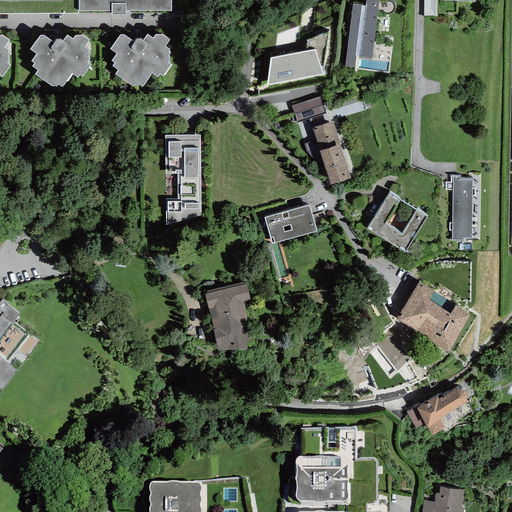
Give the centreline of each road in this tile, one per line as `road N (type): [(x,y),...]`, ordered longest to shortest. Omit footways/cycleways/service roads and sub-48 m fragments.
road 1 (residential): [(107,511),(109,483),(126,458),(202,398),(358,407),(395,403),(418,388)]
road 2 (residential): [(0,107),(246,110)]
road 3 (residential): [(246,110),(310,188),(354,275)]
road 4 (residential): [(246,110),(255,34),(319,0)]
